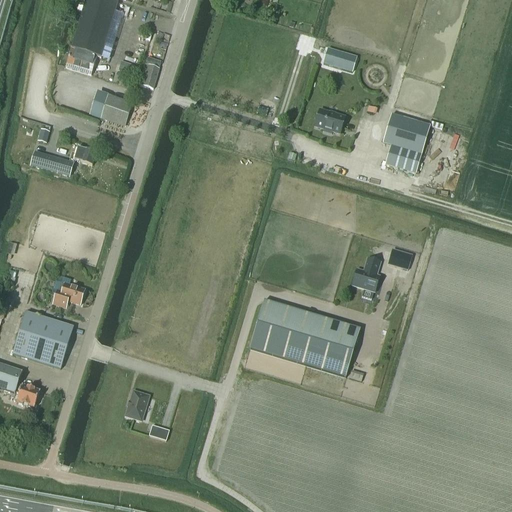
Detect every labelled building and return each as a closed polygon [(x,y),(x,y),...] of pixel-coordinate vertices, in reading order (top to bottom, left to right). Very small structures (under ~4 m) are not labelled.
[(101,0),(86,0),(71,51),(97,59),(101,60),(118,5),(101,0)] [(97,59),(71,51),(66,69),(91,77),(97,59)] [(332,53),(328,68),(356,76),(361,61),(332,53)] [(154,92),(160,71),(146,67),(140,88),(154,92)] [(124,126),(130,106),(97,96),(91,116),(124,126)] [(332,134),(339,136),(345,119),(319,111),(314,129),(323,131),(322,133),(331,136),(332,134)] [(383,145),(391,148),(421,157),(430,127),(391,116),(383,145)] [(421,157),(391,148),(385,167),(415,176),(421,157)] [(97,155),(85,151),(79,150),(78,149),(75,162),(81,164),(93,168),(97,155)] [(35,154),(31,168),(69,179),(73,165),(35,154)] [(289,154),(287,161),(294,163),(296,156),(289,154)] [(392,251),(387,267),(407,273),(412,257),(392,251)] [(352,288),(374,295),(379,279),(376,278),(380,265),(368,261),(364,275),(357,272),(352,288)] [(54,306),(66,310),(69,304),(81,307),(85,292),(65,286),(63,294),(58,292),(54,306)] [(345,380),(360,332),(264,303),(249,351),(345,380)] [(13,356),(61,371),(74,329),(26,314),(13,356)] [(0,390),(14,395),(21,374),(0,366),(0,390)] [(351,372),(349,380),(360,383),(362,375),(351,372)] [(19,386),(16,395),(19,396),(17,404),(35,410),(40,394),(19,386)] [(149,398),(133,393),(125,418),(141,423),(149,398)] [(149,438),(166,443),(169,433),(152,427),(149,438)]
